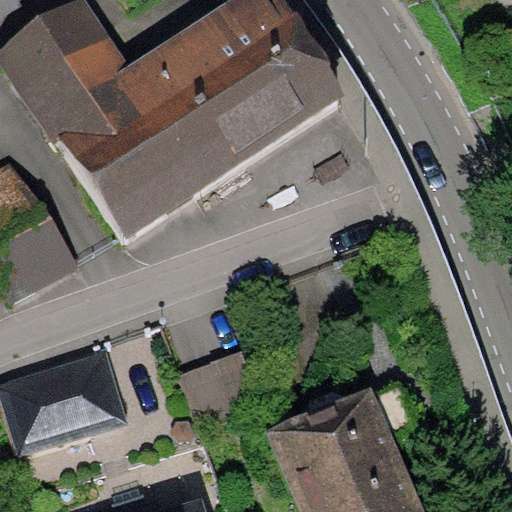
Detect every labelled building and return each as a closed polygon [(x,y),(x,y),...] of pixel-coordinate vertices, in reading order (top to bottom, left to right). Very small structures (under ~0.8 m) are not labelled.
[(0,0),(0,18),(18,7),(13,0),(0,0)] [(83,7),(2,59),(125,249),(206,197),(132,83),(83,7)] [(132,83),(206,197),(346,107),(288,17),(250,41),(234,17),(200,39),(215,62),(176,88),(161,65),(132,83)] [(27,196),(0,213),(0,282),(16,308),(72,274),(27,196)] [(110,359),(0,394),(21,459),(130,425),(110,359)] [(215,371),(185,383),(205,434),(235,422),(215,371)] [(310,430),(273,446),(297,503),(301,511),(417,511),(391,449),(422,436),(405,396),(376,408),(360,414),(337,387),(318,394),(300,409),(310,430)] [(150,511),(147,502),(117,511),(150,511)]
